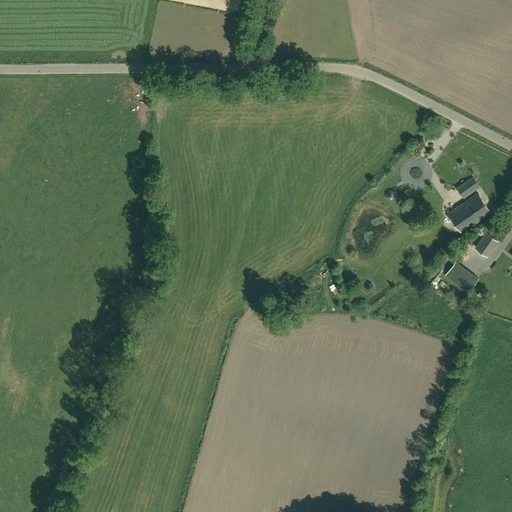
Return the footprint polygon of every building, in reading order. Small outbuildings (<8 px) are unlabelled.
[(474,177),(461,185),(468,195),(480,186),(474,177)] [(392,190),(388,190),(385,194),(386,199),(389,202),(394,201),(397,198),(397,197),(397,193),(392,190)] [(479,193),(450,213),(463,232),(485,217),(485,218),(492,213),(479,193)] [(487,233),(476,247),(487,256),(498,241),(487,233)] [(367,284),(365,287),(365,291),(368,293),(372,293),(375,289),(374,285),(371,283),(367,284)]
